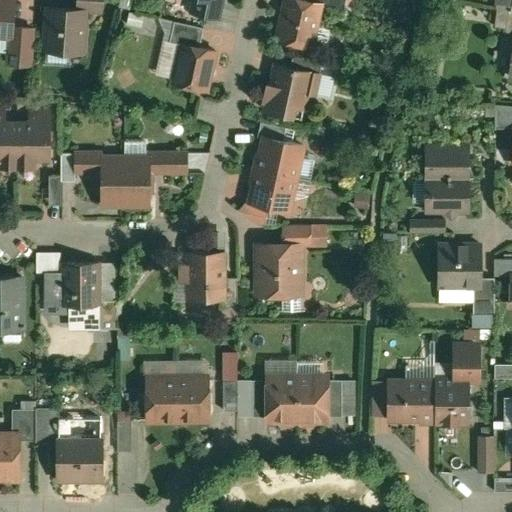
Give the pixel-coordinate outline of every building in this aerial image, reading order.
[(0,0),(0,36),(9,37),(11,37),(11,27),(13,0),(0,0)] [(102,0),(76,0),(76,9),(85,10),(85,12),(102,13),(102,0)] [(216,0),(192,0),(190,13),(217,19),(221,1),(217,0),(216,0)] [(308,1),(303,0),(284,0),(276,38),(303,44),(304,41),(312,30),(315,31),(321,5),(321,4),(308,1)] [(345,0),(307,0),(308,1),(321,4),(321,5),(343,10),(345,0)] [(76,9),(47,7),(44,49),(82,52),(85,12),(85,10),(76,9)] [(203,28),(173,21),(169,42),(181,45),(182,43),(198,47),(203,28)] [(33,29),(11,27),(11,37),(9,37),(7,63),(31,65),(33,29)] [(318,45),(327,48),(333,30),(323,27),(318,45)] [(198,47),(182,43),(181,45),(177,63),(173,66),(171,78),(173,83),(206,90),(214,51),(198,47)] [(322,61),(293,55),(290,66),(319,73),(322,61)] [(290,66),(275,63),(271,83),(267,82),(265,91),(266,93),(268,94),(265,110),(293,116),(296,105),(303,107),(307,92),(315,94),(319,73),(290,66)] [(511,105),(494,104),(494,128),(511,128),(511,105)] [(3,110),(0,110),(0,166),(16,166),(16,123),(3,122),(3,110)] [(29,123),(16,123),(16,166),(33,166),(33,158),(48,158),(48,111),(29,111),(29,123)] [(285,127),(260,121),(257,136),(263,137),(263,136),(282,140),(285,127)] [(282,140),(263,136),(263,137),(256,168),(295,177),(302,145),(282,140)] [(467,145),(427,145),(427,177),(467,177),(467,145)] [(75,153),(61,153),(61,175),(61,181),(75,181),(75,168),(75,153)] [(102,153),(75,153),(75,168),(101,168),(101,156),(102,156),(102,153)] [(185,153),(147,153),(147,156),(149,156),(149,168),(186,168),(185,153)] [(102,156),(101,156),(101,168),(101,204),(125,204),(124,156),(102,156)] [(147,156),(124,156),(125,204),(149,204),(149,168),(149,156),(147,156)] [(295,177),(256,168),(250,199),(249,200),(268,205),(288,209),(295,177)] [(467,177),(427,177),(426,209),(443,209),(451,217),(458,209),(467,209),(467,177)] [(61,182),(48,182),(49,204),(61,204),(61,182)] [(268,205),(249,200),(250,199),(247,199),(238,210),(255,224),(264,224),(268,205)] [(422,218),(410,218),(410,231),(422,231),(422,218)] [(444,218),(422,218),(422,231),(445,231),(444,218)] [(310,225),(283,226),(283,243),(300,243),(300,244),(310,244),(310,225)] [(283,243),(257,243),(257,294),(292,294),(292,284),(300,284),(300,244),(300,243),(283,243)] [(480,244),(438,244),(438,287),(473,287),(480,287),(480,277),(480,244)] [(223,252),(189,252),(189,265),(181,265),(181,280),(189,280),(189,297),(222,297),(223,297),(223,277),(223,252)] [(507,259),(494,259),(494,275),(507,275),(507,259)] [(98,262),(62,262),(62,273),(62,305),(97,304),(99,304),(99,300),(98,262)] [(43,273),(43,313),(62,313),(62,305),(62,273),(43,273)] [(21,276),(0,276),(0,328),(22,329),(21,276)] [(236,277),(223,277),(223,297),(222,297),(222,306),(237,306),(236,277)] [(494,278),(480,277),(480,287),(473,287),(473,313),(494,313),(494,278)] [(117,300),(99,300),(99,304),(97,304),(97,329),(117,328),(117,300)] [(489,338),(490,328),(467,325),(466,336),(489,338)] [(478,346),(454,346),(454,364),(434,363),(434,380),(434,421),(468,422),(468,380),(478,380),(478,346)] [(511,363),(494,364),(494,378),(511,377),(511,363)] [(207,376),(177,377),(177,420),(207,419),(207,376)] [(297,376),(267,376),(267,418),(297,418),(297,376)] [(327,376),(297,376),(297,418),(327,418),(327,376)] [(177,377),(147,377),(147,420),(177,420),(177,377)] [(237,380),(223,380),(223,410),(237,410),(237,380)] [(434,380),(388,380),(388,381),(388,414),(388,418),(420,418),(420,422),(434,422),(434,421),(434,380)] [(388,381),(374,381),(374,414),(388,414),(388,381)] [(58,406),(35,407),(35,408),(35,440),(35,442),(57,442),(57,425),(59,425),(58,406)] [(35,408),(12,408),(11,432),(19,432),(19,440),(35,440),(35,408)] [(131,420),(117,420),(117,450),(131,450),(131,420)] [(59,425),(57,425),(57,442),(57,478),(102,478),(102,434),(71,434),(71,426),(59,425)] [(11,432),(0,431),(0,478),(19,479),(19,440),(19,432),(11,432)] [(493,436),(478,436),(478,472),(494,471),(493,436)] [(511,477),(494,478),(494,492),(511,491),(511,477)]
